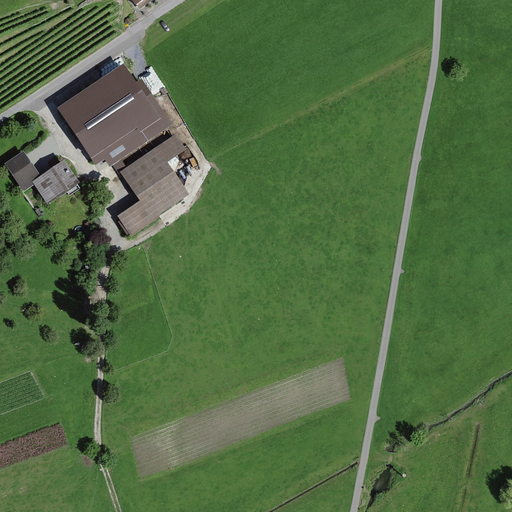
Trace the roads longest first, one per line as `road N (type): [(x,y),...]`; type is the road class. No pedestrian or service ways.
road 1 (track): [(120,511),(104,454),(97,319),(124,207),(37,97)]
road 2 (residential): [(0,122),(181,0)]
